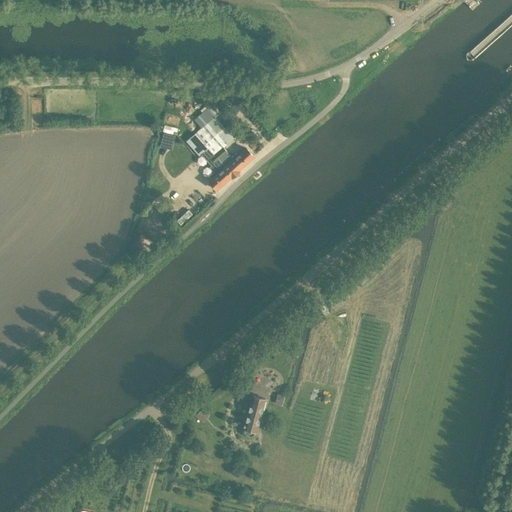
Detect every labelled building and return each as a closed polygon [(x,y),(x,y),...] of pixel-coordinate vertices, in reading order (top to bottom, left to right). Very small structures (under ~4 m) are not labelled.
[(208,148),(219,160),(225,167),(224,168),(231,176),(232,177),(239,171),(238,170),(253,156),(246,149),(238,156),(236,154),(231,157),(228,152),(224,147),(231,140),(213,119),(215,117),(208,108),(194,120),(202,129),(187,142),(200,156),(208,148)] [(164,125),(163,131),(176,134),(178,129),(164,125)] [(163,133),(161,142),(173,145),(175,136),(163,133)] [(215,163),(219,160),(208,148),(200,156),(208,164),(212,160),(215,163)] [(232,177),(231,176),(224,168),(216,175),(214,173),(210,177),(212,179),(209,182),(216,190),(231,176),(232,177)] [(180,205),(175,210),(185,221),(190,216),(180,205)] [(144,257),(149,251),(137,240),(132,245),(144,257)] [(277,394),(275,403),(282,405),(284,396),(277,394)] [(265,399),(252,395),(244,428),(244,431),(246,434),(249,435),(251,435),(254,434),(256,431),(265,399)] [(198,406),(193,413),(204,422),(209,415),(198,406)]
